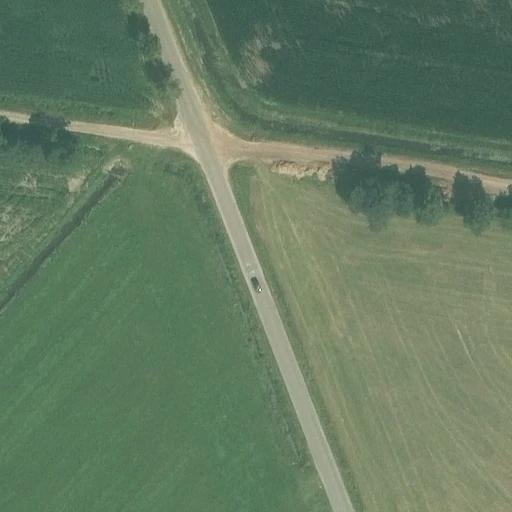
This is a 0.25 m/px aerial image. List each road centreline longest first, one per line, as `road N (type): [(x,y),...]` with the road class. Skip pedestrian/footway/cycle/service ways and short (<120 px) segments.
road 1 (unclassified): [(342,511),(146,0)]
road 2 (track): [(0,116),(511,190)]
